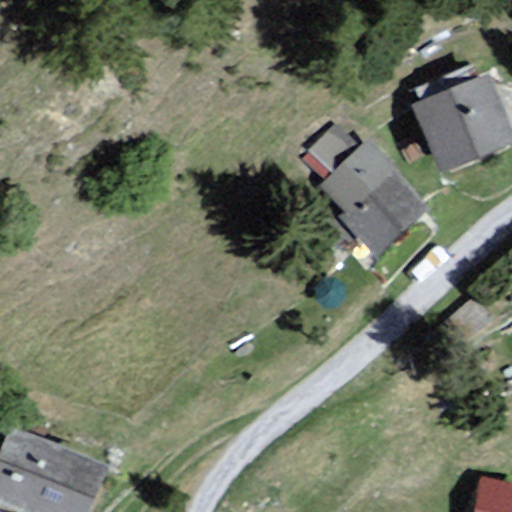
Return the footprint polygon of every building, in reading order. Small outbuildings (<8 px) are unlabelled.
[(485,78),(402,108),(426,174),(509,144),(485,78)] [(332,107),(307,143),(334,161),(359,125),(332,107)] [(416,212),(365,143),(310,184),(361,253),(416,212)] [(89,511),(104,475),(2,434),(0,439),(0,506),(14,511),(89,511)] [(511,511),(511,493),(473,487),(469,511),(511,511)]
